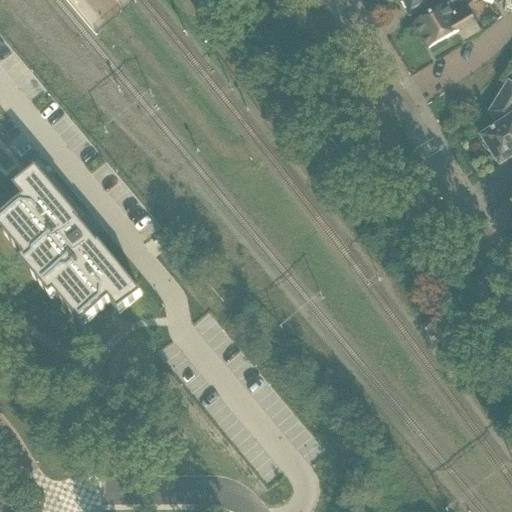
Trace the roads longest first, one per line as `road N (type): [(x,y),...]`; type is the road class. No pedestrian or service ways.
road 1 (residential): [(335,0),(511,278)]
road 2 (residential): [(248,511),(214,492),(47,502)]
